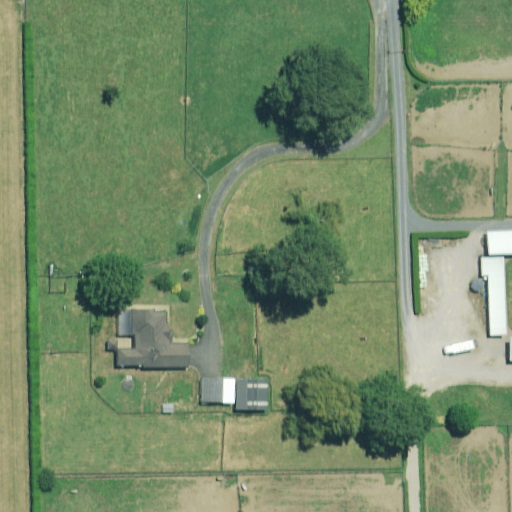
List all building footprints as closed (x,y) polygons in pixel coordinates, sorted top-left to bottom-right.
[(511,254),(511,231),(486,233),(486,256),(486,258),(481,259),(481,277),(487,276),(489,336),(505,336),(502,255),(511,254)] [(166,344),(168,312),(131,310),(119,310),(118,336),(135,337),(135,348),(118,348),(117,366),(186,369),(187,344),(166,344)] [(235,404),(237,380),(202,378),(201,402),(235,404)] [(237,380),(235,404),(235,410),(267,411),(269,382),(237,380)] [(196,381),(175,381),(174,405),(195,406),(196,381)]
